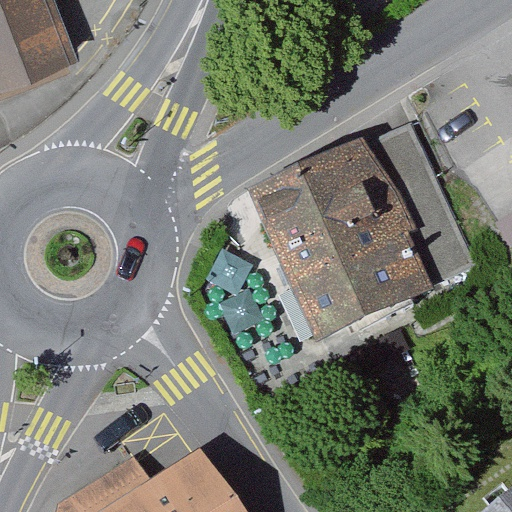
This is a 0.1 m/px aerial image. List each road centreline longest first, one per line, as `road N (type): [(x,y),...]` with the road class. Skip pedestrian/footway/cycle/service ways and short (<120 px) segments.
road 1 (tertiary): [(498,0),(209,184),(140,218)]
road 2 (residential): [(133,305),(283,511)]
road 3 (tertiary): [(140,218),(198,9)]
road 4 (tertiary): [(198,9),(72,172)]
road 5 (tertiary): [(0,502),(90,336)]
